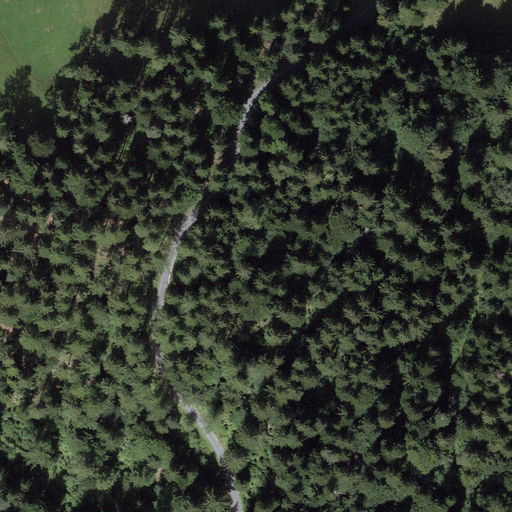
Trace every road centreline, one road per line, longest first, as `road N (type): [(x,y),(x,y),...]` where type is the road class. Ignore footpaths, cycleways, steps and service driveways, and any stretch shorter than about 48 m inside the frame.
road 1 (track): [(382,0),(246,112),(235,167),(192,226),(159,309),(158,353),(229,468),(239,511)]
road 2 (track): [(463,511),(451,400),(475,283),(474,247),(453,158)]
road 3 (track): [(0,388),(60,435),(150,478),(174,511)]
road 4 (track): [(0,431),(54,490),(112,511)]
